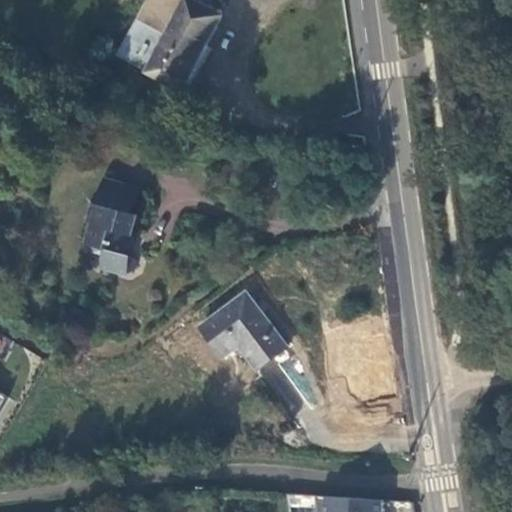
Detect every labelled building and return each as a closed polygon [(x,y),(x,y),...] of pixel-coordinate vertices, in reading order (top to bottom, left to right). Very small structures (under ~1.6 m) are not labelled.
[(196,0),(148,0),(119,55),(150,71),(184,90),(224,15),(196,0)] [(107,250),(103,262),(102,265),(129,273),(135,269),(137,262),(134,256),(130,255),(133,246),(130,245),(133,236),(136,237),(141,215),(135,213),(142,187),(106,176),(98,203),(91,201),(86,222),(97,225),(91,245),(92,245),(107,250)] [(320,204),(317,187),(290,192),(294,209),(320,204)] [(339,237),(293,244),(306,318),(314,318),(317,335),(325,334),(345,329),(342,313),(352,311),(339,237)] [(89,259),(103,262),(107,250),(92,245),(89,259)] [(290,347),(249,292),(204,326),(226,356),(241,344),(259,369),(290,347)] [(345,329),(325,334),(332,384),(346,383),(349,399),(389,393),(384,357),(381,357),(376,322),(345,329)] [(385,511),(386,501),(318,497),(317,511),(385,511)]
